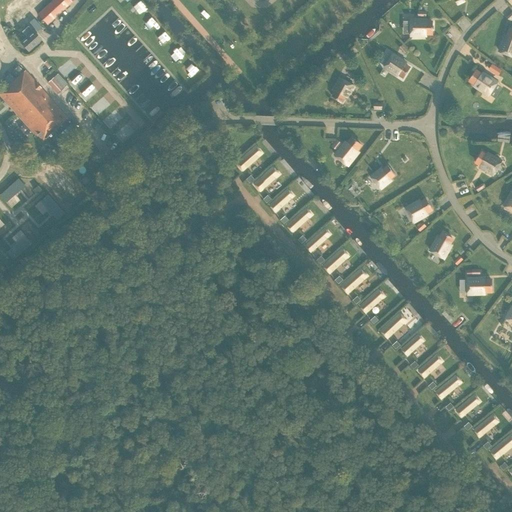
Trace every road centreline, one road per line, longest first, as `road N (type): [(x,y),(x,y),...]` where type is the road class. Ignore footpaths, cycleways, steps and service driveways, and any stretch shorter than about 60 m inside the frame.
road 1 (track): [(478,511),(480,497),(451,450),(250,261),(202,230),(162,222),(77,299),(41,354),(11,450),(17,511)]
road 2 (unclassified): [(0,298),(201,128),(224,119),(432,125)]
road 3 (track): [(375,511),(105,207)]
